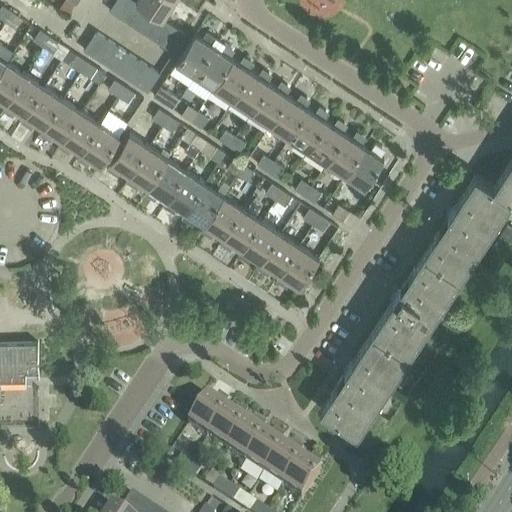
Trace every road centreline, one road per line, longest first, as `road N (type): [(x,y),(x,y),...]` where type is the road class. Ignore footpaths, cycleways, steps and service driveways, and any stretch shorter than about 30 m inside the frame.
road 1 (residential): [(55,511),(167,344),(200,342),(261,374),(296,359),(432,142)]
road 2 (residential): [(432,142),(424,126),(258,17),(249,0)]
